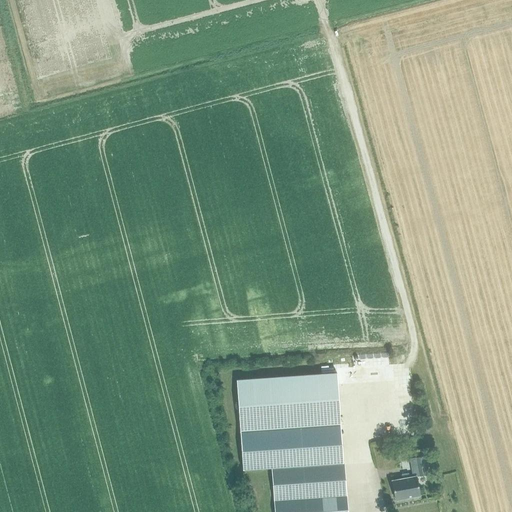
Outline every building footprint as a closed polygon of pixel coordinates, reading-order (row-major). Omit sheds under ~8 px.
[(238,380),(237,380),(240,432),(243,470),(343,463),(337,373),(238,380)] [(424,456),(416,457),(419,477),(427,476),(424,456)] [(342,465),(269,470),(271,499),(344,494),(342,465)] [(416,476),(392,481),(396,500),(420,496),(416,476)] [(345,511),(344,494),(271,499),(272,511),(345,511)]
